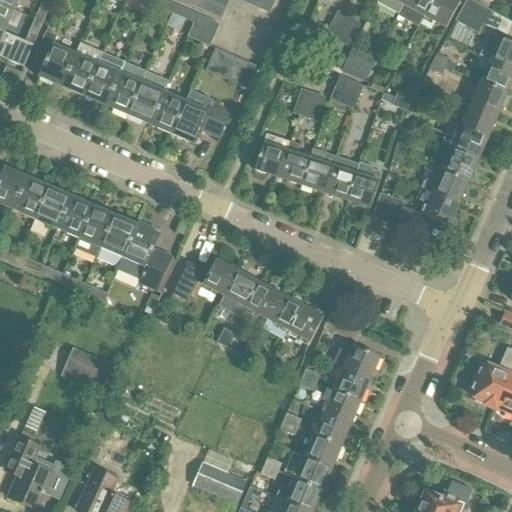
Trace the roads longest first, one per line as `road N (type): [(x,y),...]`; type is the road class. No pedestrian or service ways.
road 1 (residential): [(454,311),(0,113)]
road 2 (residential): [(454,311),(511,190)]
road 3 (residential): [(454,311),(401,420)]
road 4 (residential): [(511,468),(401,420)]
